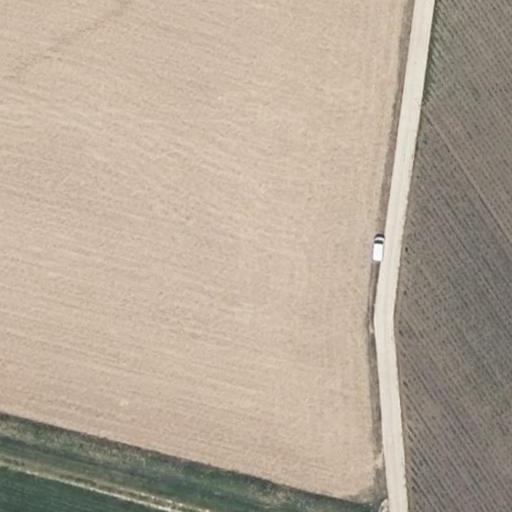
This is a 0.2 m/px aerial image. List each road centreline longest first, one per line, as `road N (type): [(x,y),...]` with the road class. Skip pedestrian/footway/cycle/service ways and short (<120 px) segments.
road 1 (unclassified): [(395,511),(375,310),(419,0)]
road 2 (track): [(181,511),(0,465)]
